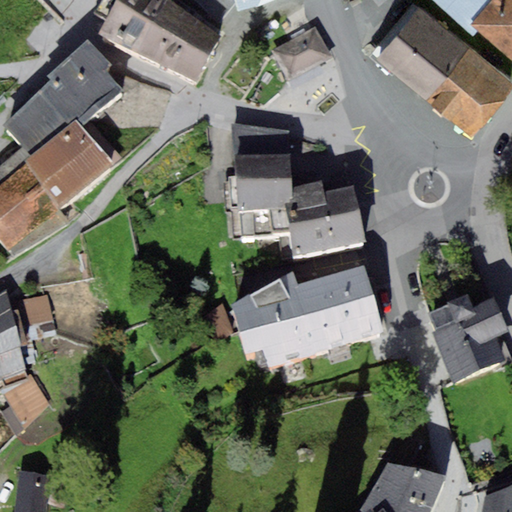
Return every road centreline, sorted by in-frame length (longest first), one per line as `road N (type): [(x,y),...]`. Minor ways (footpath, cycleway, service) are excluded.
road 1 (residential): [(379,135),(248,116),(200,100)]
road 2 (residential): [(484,212),(399,227),(381,188),(379,135)]
road 3 (residential): [(200,100),(109,58),(54,0)]
road 4 (residential): [(327,0),(379,135)]
road 5 (residential): [(285,0),(240,31),(200,100)]
